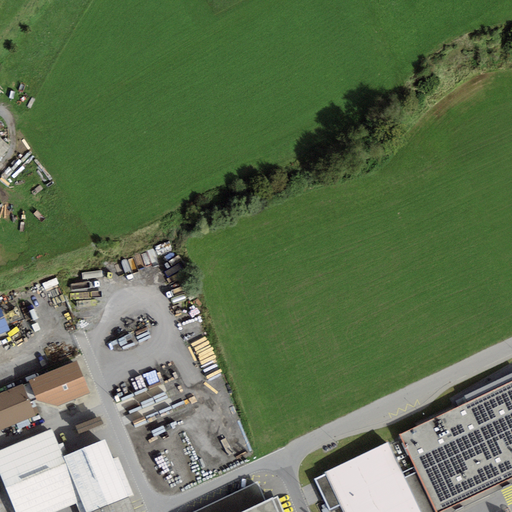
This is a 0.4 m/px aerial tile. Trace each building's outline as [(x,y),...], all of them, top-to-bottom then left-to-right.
[(0,308),(0,307),(0,333),(10,330),(0,308)] [(77,360),(29,380),(37,401),(58,406),(91,392),(77,360)] [(511,382),(399,436),(415,467),(436,511),(454,511),(511,484),(511,382)] [(23,384),(0,393),(0,430),(36,416),(23,384)] [(100,416),(76,425),(79,433),(103,423),(100,416)] [(105,440),(63,457),(52,429),(0,450),(0,476),(14,511),(55,511),(82,501),(85,511),(135,511),(130,497),(134,495),(118,456),(113,459),(105,440)] [(389,444),(324,472),(342,511),(436,511),(415,467),(403,473),(389,444)] [(192,511),(240,511),(266,500),(259,482),(192,511)] [(266,500),(240,511),(278,511),(273,497),(266,500)]
